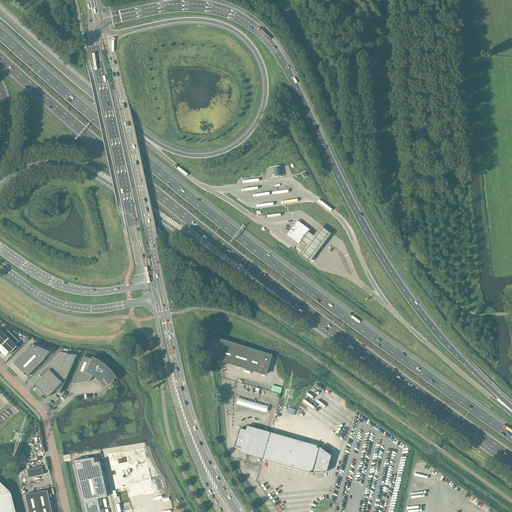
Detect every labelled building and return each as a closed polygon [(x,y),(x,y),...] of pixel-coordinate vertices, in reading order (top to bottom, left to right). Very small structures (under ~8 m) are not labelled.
[(281,166),(274,167),(275,171),(275,176),(283,175),(282,170),(281,166)] [(309,229),(297,221),(287,234),(299,243),(302,240),(302,239),(309,230),(310,230),(309,229)] [(299,253),(309,260),(331,233),(321,225),(313,234),(307,229),(300,238),(306,243),(299,253)] [(0,351),(2,353),(5,356),(8,353),(9,354),(16,347),(15,346),(19,342),(7,330),(4,334),(0,330),(0,351)] [(265,375),(271,356),(214,338),(214,359),(265,375)] [(50,352),(36,346),(35,347),(32,344),(30,346),(29,345),(12,363),(26,377),(45,358),(44,358),(50,352)] [(67,354),(67,352),(63,351),(63,353),(60,353),(38,375),(41,377),(34,385),(47,397),(54,391),(59,393),(60,394),(76,355),(69,354),(69,355),(67,354)] [(98,382),(102,378),(104,380),(106,383),(107,385),(114,382),(113,381),(115,377),(117,380),(114,375),(110,371),(106,366),(102,363),(97,360),(85,354),(71,384),(89,381),(93,377),(95,379),(98,382)] [(239,453),(262,459),(270,432),(247,426),(246,430),(240,428),(235,447),(240,448),(239,453)] [(270,432),(262,459),(309,473),(310,473),(310,471),(312,472),(312,473),(327,472),(331,456),(320,448),(319,447),(319,448),(317,448),(317,446),(270,432)] [(146,447),(107,456),(117,499),(119,499),(117,491),(127,489),(129,497),(144,493),(145,493),(150,492),(156,490),(156,491),(162,494),(164,493),(164,492),(164,491),(164,489),(164,488),(164,485),(164,484),(163,483),(163,482),(161,479),(161,478),(151,464),(146,447)] [(92,458),(72,461),(82,502),(84,511),(99,511),(97,499),(107,497),(102,478),(101,471),(99,462),(98,462),(93,463),(92,458)] [(41,467),(26,470),(28,478),(43,475),(41,467)] [(0,511),(14,511),(10,494),(9,493),(10,493),(0,483),(0,511)] [(24,495),(28,511),(51,511),(47,490),(24,495)]
